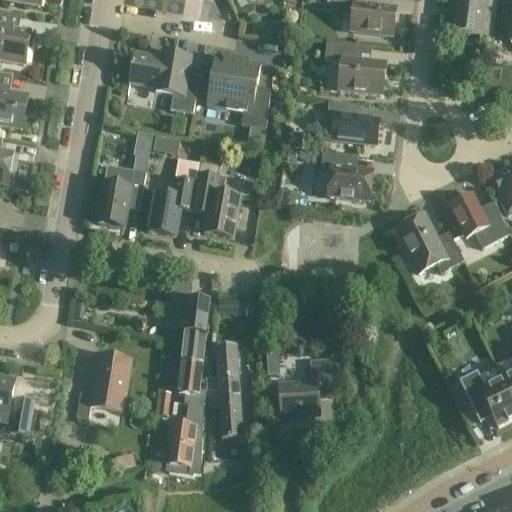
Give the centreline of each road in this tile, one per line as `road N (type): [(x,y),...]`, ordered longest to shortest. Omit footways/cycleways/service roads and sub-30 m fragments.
road 1 (residential): [(107,0),(50,317),(34,336),(0,334)]
road 2 (residential): [(478,160),(421,189),(411,172),(419,98)]
